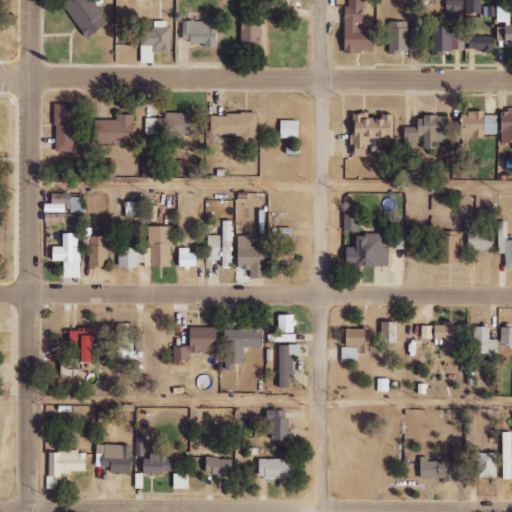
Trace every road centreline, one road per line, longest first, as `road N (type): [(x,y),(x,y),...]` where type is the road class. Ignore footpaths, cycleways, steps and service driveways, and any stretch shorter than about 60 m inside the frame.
road 1 (residential): [(511,295),(0,291)]
road 2 (residential): [(0,508),(511,511)]
road 3 (residential): [(29,511),(31,0)]
road 4 (residential): [(321,511),(323,0)]
road 5 (residential): [(511,80),(31,78)]
